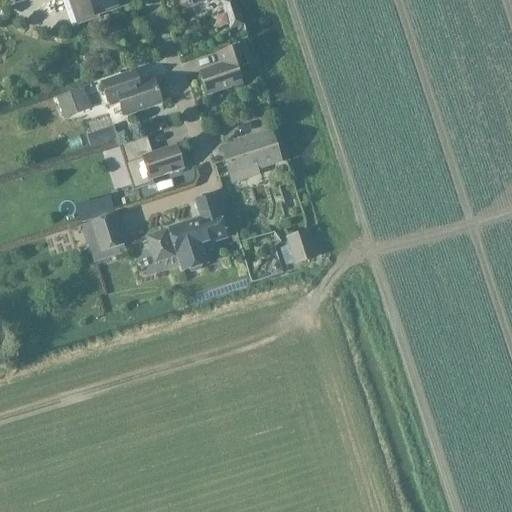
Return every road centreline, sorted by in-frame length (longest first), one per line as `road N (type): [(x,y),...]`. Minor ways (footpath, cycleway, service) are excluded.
road 1 (track): [(351,253),(324,268),(306,305),(316,354),(376,511)]
road 2 (residential): [(204,160),(150,0)]
